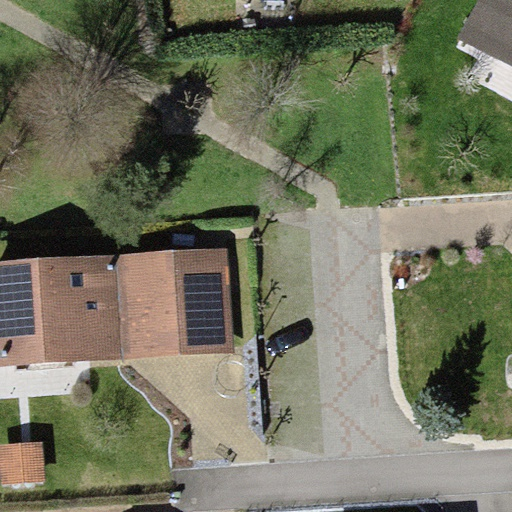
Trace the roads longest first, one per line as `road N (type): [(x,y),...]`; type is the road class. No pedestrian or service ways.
road 1 (residential): [(511,479),(353,492),(340,225)]
road 2 (unknown): [(353,492),(192,511)]
